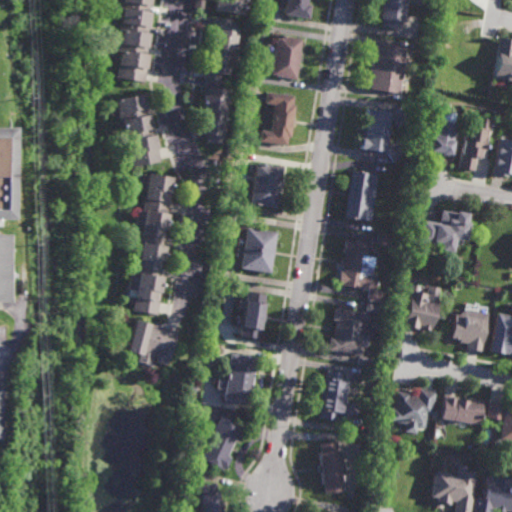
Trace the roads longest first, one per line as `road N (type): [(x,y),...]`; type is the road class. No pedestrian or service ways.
road 1 (residential): [(346,0),(271,488)]
road 2 (residential): [(180,0),(167,79),(196,183),(183,311)]
